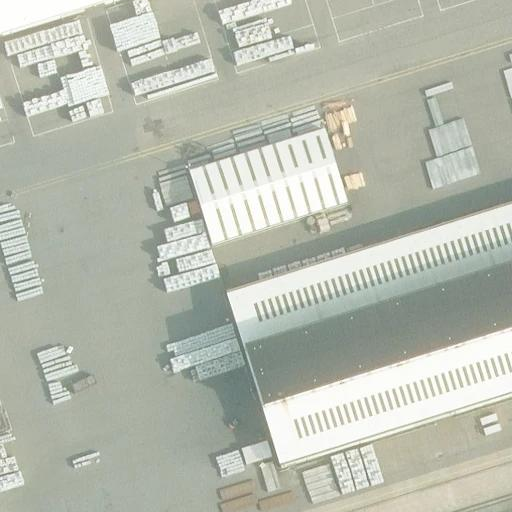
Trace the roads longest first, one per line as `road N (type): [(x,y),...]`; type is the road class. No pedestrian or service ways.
road 1 (unknown): [(151,406),(511,301)]
road 2 (unknown): [(68,150),(151,406)]
